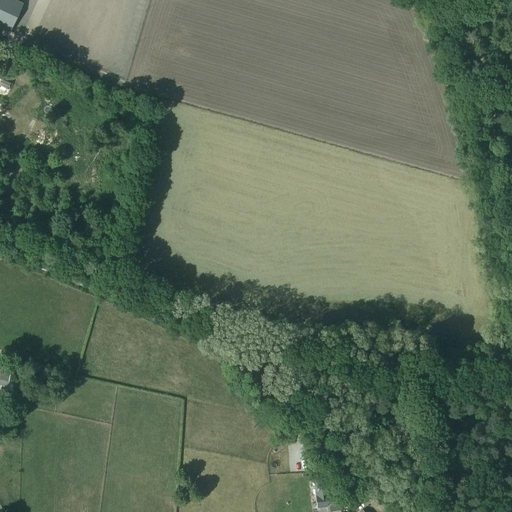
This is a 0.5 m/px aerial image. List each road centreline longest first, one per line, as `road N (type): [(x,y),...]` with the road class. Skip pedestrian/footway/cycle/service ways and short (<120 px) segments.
road 1 (track): [(244,359),(0,251)]
road 2 (track): [(388,511),(244,359)]
road 3 (track): [(511,194),(446,0)]
